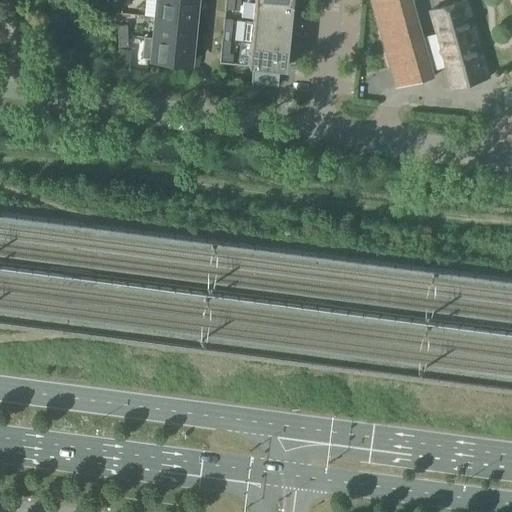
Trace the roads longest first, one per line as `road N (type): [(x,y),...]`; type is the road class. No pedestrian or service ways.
road 1 (unclassified): [(321,131),(0,84)]
road 2 (secondary): [(294,429),(0,391)]
road 3 (secondary): [(0,439),(275,475)]
road 4 (secondary): [(511,458),(294,429)]
road 5 (secondary): [(300,478),(511,506)]
road 6 (unclassified): [(511,156),(321,131)]
road 7 (residential): [(321,131),(333,0)]
